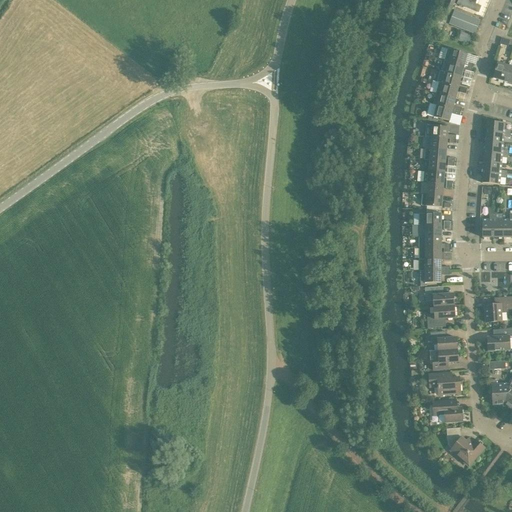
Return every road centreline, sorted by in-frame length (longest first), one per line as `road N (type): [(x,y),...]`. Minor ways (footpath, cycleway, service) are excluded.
road 1 (unclassified): [(244,511),(272,358),(266,202),(273,98)]
road 2 (unclassified): [(0,210),(163,94),(238,84)]
road 3 (residential): [(511,439),(508,444),(478,418),(466,256)]
road 4 (residential): [(466,256),(463,184),(477,93)]
